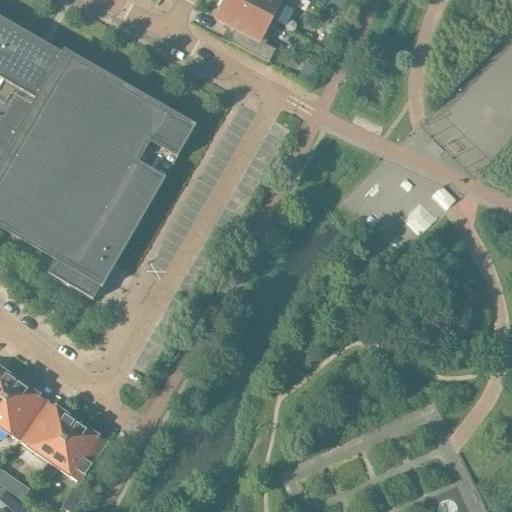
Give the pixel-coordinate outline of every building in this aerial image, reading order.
[(264,46),(274,26),(224,0),(221,0),(216,11),(220,13),(216,22),(235,33),(228,44),(267,65),(274,52),(264,46)] [(224,0),(274,26),(285,6),(295,12),(301,0),(224,0)] [(314,0),(307,0),(305,4),(315,9),(319,2),(314,0)] [(338,0),(334,0),(330,9),(340,14),(345,3),(338,0)] [(190,132),(71,63),(72,63),(0,21),(0,82),(0,83),(0,229),(56,262),(48,276),(47,275),(46,277),(91,303),(92,302),(91,301),(99,286),(101,287),(99,291),(100,291),(194,130),(192,129),(190,132)] [(304,65),(297,78),(308,83),(314,70),(304,65)] [(0,406),(16,384),(0,372),(0,406)] [(0,406),(0,431),(18,444),(45,404),(16,384),(0,406)] [(45,404),(18,444),(47,464),(75,425),(45,404)] [(75,425),(47,464),(77,485),(104,445),(75,425)] [(73,487),(68,496),(79,502),(85,493),(73,487)]
